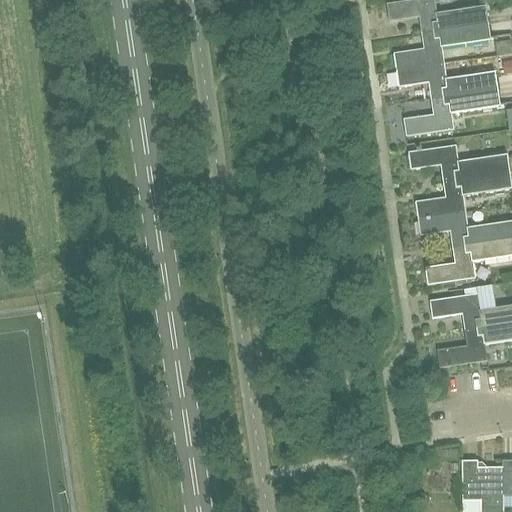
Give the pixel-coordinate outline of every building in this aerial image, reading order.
[(422,35),(489,25),(486,8),(437,15),(435,0),(424,0),(387,5),(390,23),(420,19),(422,35)] [(397,72),(445,65),(442,49),(491,42),(489,25),(422,35),(424,51),(394,55),(397,72)] [(431,101),(498,91),(496,74),(447,81),(445,65),(397,72),(399,89),(429,85),(431,101)] [(498,91),(431,101),(434,117),(404,121),(405,129),(406,138),(454,132),(452,115),(500,108),(498,91)] [(443,183),(509,173),(507,156),(458,163),(456,147),(408,154),(411,172),(440,167),(443,183)] [(418,220),(465,213),(463,197),(511,190),(509,173),(443,183),(445,200),(415,204),(418,220)] [(452,249),(511,240),(511,223),(468,230),(465,213),(418,220),(420,238),(450,234),(452,249)] [(511,240),(452,249),(455,265),(425,270),(428,287),(475,280),(473,263),(511,257),(511,240)] [(464,332),(511,324),(511,307),(480,312),(477,296),(430,303),(433,320),(462,316),(464,332)] [(511,324),(464,332),(467,348),(437,352),(440,370),(487,363),(485,346),(511,342),(511,324)] [(502,470),(503,498),(511,497),(511,462),(502,462),(502,470)] [(481,502),(481,508),(481,511),(503,511),(503,498),(502,470),(478,470),(478,463),(462,463),(462,503),(481,502)]
